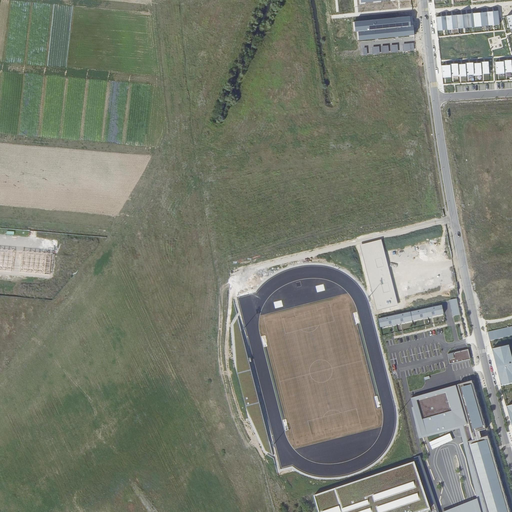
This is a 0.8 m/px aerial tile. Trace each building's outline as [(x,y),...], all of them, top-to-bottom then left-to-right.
[(487,12),(489,26),(500,25),(498,11),(487,12)] [(487,12),(473,14),(474,27),(489,26),(487,12)] [(468,14),(457,15),(458,29),(469,28),(468,14)] [(446,16),(447,30),(458,29),(457,15),(446,16)] [(410,16),(354,22),(355,31),(359,31),(411,26),(410,16)] [(446,16),(437,17),(438,31),(447,30),(446,16)] [(411,26),(359,31),(360,40),(414,35),(414,25),(411,26)] [(336,49),(336,58),(354,57),(353,49),(336,49)] [(496,62),(496,74),(504,73),(504,72),(511,72),(511,73),(511,60),(511,61),(511,60),(503,61),(496,62)] [(481,63),(481,64),(481,74),(489,74),(488,62),(481,63)] [(474,75),(473,64),(473,63),(466,64),(466,65),(466,75),(474,75)] [(451,76),(459,76),(458,65),(458,64),(450,65),(450,66),(451,76)] [(481,64),(473,64),(474,75),(474,76),(482,75),(481,74),(481,64)] [(466,65),(458,65),(459,76),(459,77),(466,76),(466,75),(466,65)] [(451,77),(451,76),(450,66),(442,66),(443,78),(451,77)] [(457,299),(450,301),(453,316),(460,315),(457,299)] [(445,314),(443,305),(379,319),(381,328),(445,314)] [(491,342),(511,337),(511,327),(489,333),(490,337),(491,342)] [(511,354),(510,346),(492,351),(501,386),(511,382),(511,354)] [(468,350),(447,354),(449,364),(470,359),(468,350)] [(509,511),(471,379),(457,383),(469,424),(463,425),(483,493),(488,511),(509,511)] [(457,383),(409,396),(420,438),(463,425),(469,424),(457,383)] [(313,499),(317,511),(424,511),(409,466),(313,499)] [(488,511),(483,493),(441,511),(440,511),(488,511)]
